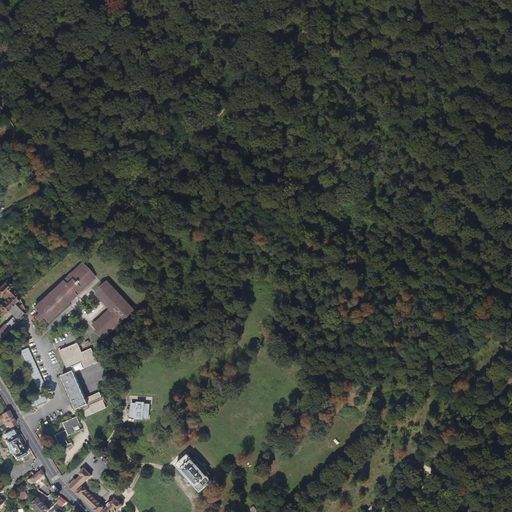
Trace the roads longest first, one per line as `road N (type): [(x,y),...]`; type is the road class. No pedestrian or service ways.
road 1 (track): [(511,252),(249,0)]
road 2 (primary): [(85,511),(54,478),(0,387)]
